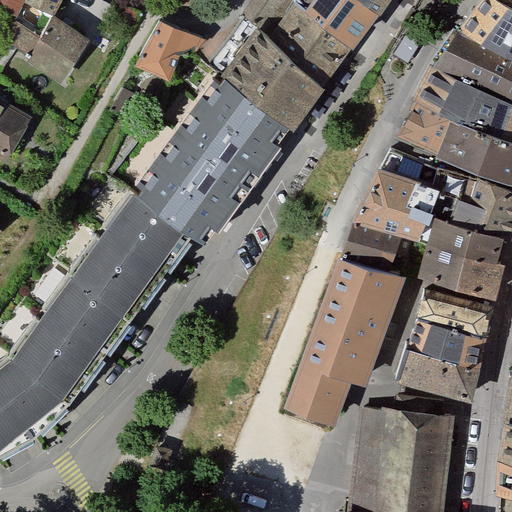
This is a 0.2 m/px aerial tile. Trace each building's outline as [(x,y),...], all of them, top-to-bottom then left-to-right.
[(0,0),(0,5),(22,17),(30,2),(30,0),(0,0)] [(30,0),(30,2),(58,14),(66,0),(30,0)] [(265,28),(332,86),(388,10),(373,0),(303,0),(302,2),(299,0),(260,0),(248,16),(265,28)] [(373,0),(388,10),(392,14),(401,0),(373,0)] [(511,3),(505,0),(478,0),(461,26),(511,52),(511,3)] [(46,37),(34,57),(31,62),(67,84),(97,40),(58,14),(46,37)] [(21,21),(8,41),(34,57),(46,37),(21,21)] [(167,21),(141,67),(177,82),(187,53),(206,60),(215,42),(167,21)] [(511,52),(461,26),(434,65),(511,98),(511,52)] [(254,95),(301,130),(332,86),(265,28),(228,76),(241,85),(254,95)] [(177,82),(171,97),(176,99),(189,106),(213,63),(206,60),(187,53),(177,82)] [(394,135),(435,154),(448,115),(511,138),(511,98),(434,65),(394,135)] [(194,231),(210,243),(301,130),(254,95),(241,85),(151,203),(194,231)] [(129,90),(115,111),(129,120),(143,99),(129,90)] [(0,98),(0,158),(11,165),(36,119),(0,98)] [(511,138),(448,115),(435,154),(511,182),(511,138)] [(437,188),(375,167),(352,220),(401,236),(418,241),(437,188)] [(504,236),(503,240),(511,243),(511,191),(479,179),(439,169),(437,188),(433,217),(504,236)] [(151,203),(137,194),(15,362),(0,373),(0,457),(66,401),(194,231),(151,203)] [(433,217),(416,276),(496,299),(505,263),(498,261),(503,240),(504,236),(433,217)] [(390,271),(401,236),(352,220),(340,256),(390,271)] [(340,256),(282,407),(334,427),(350,382),(365,387),(404,277),(390,271),(340,256)] [(424,287),(417,318),(487,337),(494,307),(424,287)] [(417,318),(405,347),(479,369),(487,337),(417,318)] [(405,347),(396,384),(473,404),(479,369),(405,347)] [(363,406),(350,511),(448,511),(458,413),(384,403),(385,408),(363,406)] [(511,418),(507,418),(501,457),(511,459),(511,418)] [(511,459),(501,457),(501,492),(511,494),(511,459)]
